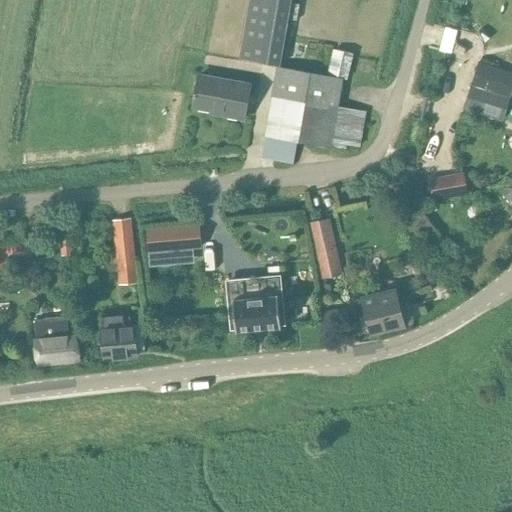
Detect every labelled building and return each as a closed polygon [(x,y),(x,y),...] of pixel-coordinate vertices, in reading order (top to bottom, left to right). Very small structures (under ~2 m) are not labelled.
[(248,0),(239,59),(280,65),(291,0),(248,0)] [(264,136),(331,149),(344,79),(348,80),(353,53),(332,49),(327,76),(277,66),(264,136)] [(222,114),(244,118),(250,85),(199,76),(194,106),(223,111),(222,114)] [(463,109),(502,122),(510,98),(471,85),(463,109)] [(459,194),(456,174),(430,177),(433,198),(459,194)] [(511,188),(503,196),(511,205),(511,188)] [(396,204),(430,247),(439,241),(440,235),(420,209),(418,211),(407,195),(396,204)] [(308,222),(322,278),(340,274),(339,270),(333,244),(327,218),(308,222)] [(200,224),(148,230),(150,250),(202,244),(200,224)] [(133,240),(116,243),(119,267),(136,265),(133,240)] [(21,278),(25,273),(25,269),(21,265),(15,272),(21,278)] [(371,336),(403,328),(394,290),(362,298),(362,299),(354,301),(358,318),(366,316),(371,336)] [(232,300),(235,332),(280,328),(277,296),(232,300)] [(319,306),(323,329),(349,326),(347,309),(325,312),(324,305),(319,306)] [(36,340),(38,366),(79,362),(76,336),(75,336),(72,317),(35,321),(37,340),(36,340)] [(101,329),(104,361),(136,357),(135,350),(144,349),(143,336),(140,336),(139,325),(101,329)]
